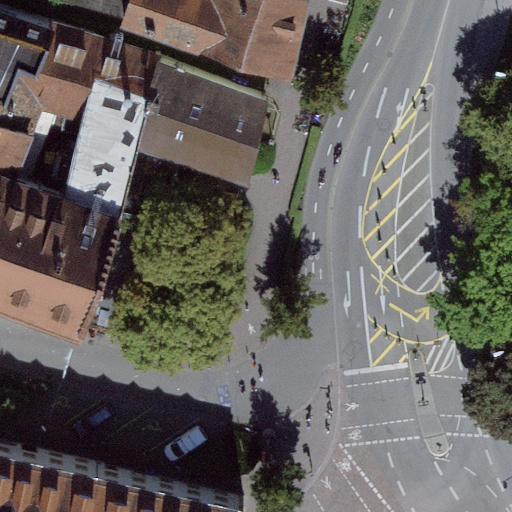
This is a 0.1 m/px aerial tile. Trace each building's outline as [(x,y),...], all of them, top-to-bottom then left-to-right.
[(130,0),(66,0),(126,18),(130,0)] [(280,64),(295,0),(130,0),(126,18),(280,64)] [(0,4),(0,98),(7,100),(25,53),(44,57),(55,21),(0,4)] [(128,132),(152,53),(55,21),(44,57),(25,53),(7,100),(0,116),(0,167),(14,172),(42,95),(89,116),(128,132)] [(252,172),(268,95),(152,53),(128,132),(140,137),(252,172)] [(140,137),(128,132),(89,116),(69,193),(14,172),(0,167),(0,288),(87,319),(126,215),(140,137)] [(167,224),(126,215),(87,319),(130,333),(167,224)] [(0,511),(62,511),(99,463),(0,440),(0,511)] [(123,511),(99,463),(62,511),(123,511)] [(244,511),(247,498),(99,463),(123,511),(244,511)]
